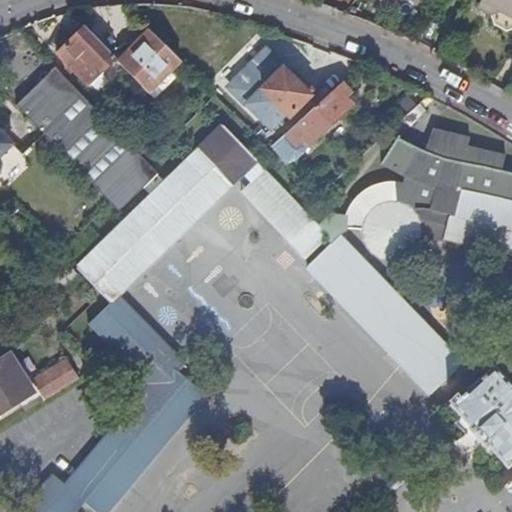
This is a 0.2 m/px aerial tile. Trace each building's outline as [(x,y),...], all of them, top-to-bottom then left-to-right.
[(397,0),(413,13),(423,0),(397,0)] [(448,0),(436,23),(450,31),(463,6),(452,0),(448,0)] [(511,0),(482,0),(479,7),(491,13),(494,26),(506,32),(511,30),(511,0)] [(113,63),(83,32),(57,57),(80,81),(92,70),(99,76),(113,63)] [(179,64),(148,34),(116,65),(146,96),(179,64)] [(262,112),(279,130),(310,101),(308,99),(312,95),(295,78),(291,81),(283,73),(260,94),(271,104),(262,112)] [(18,114),(108,205),(118,215),(155,178),(55,77),(18,114)] [(348,97),(340,89),(270,153),(286,169),(296,166),(297,164),(303,160),(308,150),(350,111),(343,103),(348,97)] [(425,115),(419,108),(403,122),(406,123),(406,122),(410,129),(425,115)] [(77,511),(85,504),(94,511),(109,511),(208,399),(178,375),(181,367),(117,301),(242,182),(258,167),(221,128),(76,272),(110,307),(90,326),(150,387),(64,486),(52,475),(25,507),(30,511),(77,511)] [(511,176),(503,174),(506,158),(468,150),(470,141),(433,133),(423,158),(397,143),(383,168),(404,180),(402,187),(397,186),(387,186),(376,189),(367,193),(360,198),(354,205),(350,212),(346,221),(330,218),(316,231),(312,227),(290,249),(304,263),(326,242),(332,247),(308,271),(429,398),(462,367),(340,240),(345,231),(365,232),(365,237),(367,244),(369,243),(373,249),(377,253),(384,257),(392,258),(400,256),(407,253),(411,248),(415,242),(416,236),(417,230),(416,225),(420,224),(446,230),(443,242),(511,257),(511,176)] [(0,164),(0,160),(13,148),(0,134),(0,173),(2,170),(1,166),(0,164)] [(0,181),(24,158),(13,148),(0,160),(0,164),(1,166),(2,170),(0,173),(0,181)] [(239,197),(290,249),(312,227),(261,175),(239,197)] [(60,298),(81,282),(63,259),(42,276),(60,298)] [(0,416),(34,395),(11,357),(0,363),(0,416)] [(45,403),(80,382),(68,362),(32,384),(45,403)] [(511,391),(494,371),(451,408),(461,420),(454,426),(489,466),(497,460),(507,471),(511,466),(511,391)]
